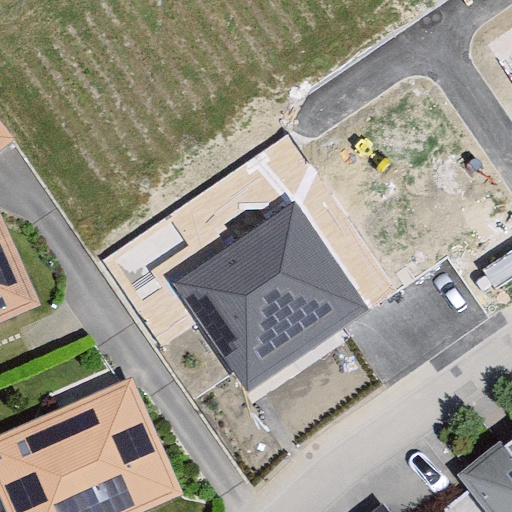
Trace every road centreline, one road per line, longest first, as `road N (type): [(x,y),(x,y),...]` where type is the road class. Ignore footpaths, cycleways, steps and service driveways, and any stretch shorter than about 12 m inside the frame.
road 1 (residential): [(290,511),(511,345)]
road 2 (residential): [(430,40),(295,130)]
road 3 (residential): [(511,156),(430,40)]
